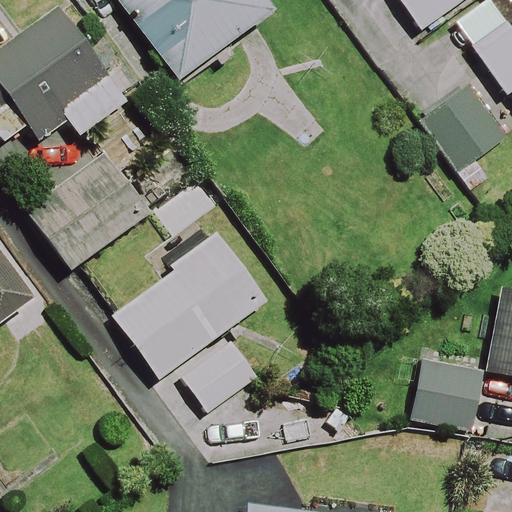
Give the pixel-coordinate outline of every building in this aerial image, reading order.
[(113,0),(175,84),(267,17),(254,0),(113,0)] [(467,0),(395,0),(417,33),(467,0)] [(511,32),(509,34),(488,3),(454,27),(505,99),(509,96),(511,100),(511,32)] [(122,108),(58,16),(0,55),(0,147),(6,156),(60,119),(75,141),(122,108)] [(502,139),(468,93),(420,129),(454,175),(502,139)] [(142,220),(100,161),(24,216),(67,275),(142,220)] [(263,304),(214,237),(106,316),(156,383),(263,304)] [(0,327),(36,301),(0,251),(0,327)] [(511,295),(501,293),(484,373),(511,379),(511,295)] [(254,381),(227,343),(178,378),(205,415),(254,381)] [(477,373),(413,364),(405,422),(469,431),(477,373)]
